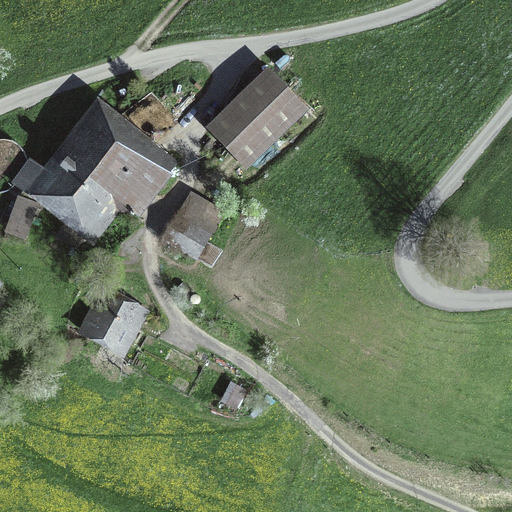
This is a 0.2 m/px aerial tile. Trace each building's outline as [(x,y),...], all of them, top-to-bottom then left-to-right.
[(299,109),(269,78),(215,130),(245,161),(299,109)] [(97,99),(32,181),(45,191),(88,225),(108,200),(130,217),(175,160),(97,99)] [(195,198),(180,222),(177,220),(164,241),(196,259),(208,238),(222,215),(195,198)] [(36,206),(19,199),(7,230),(24,237),(36,206)] [(137,314),(106,297),(88,330),(119,347),(137,314)] [(237,392),(248,371),(231,362),(220,383),(237,392)]
